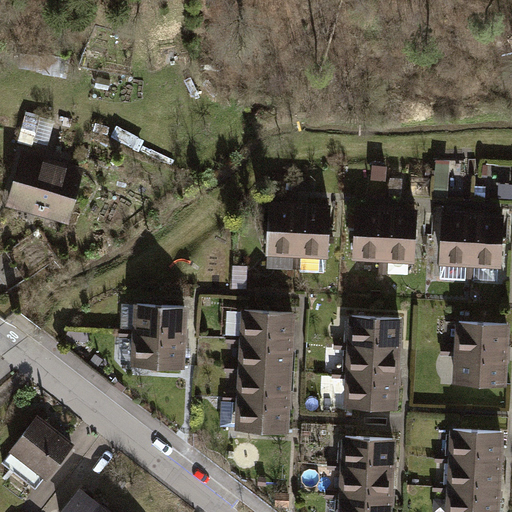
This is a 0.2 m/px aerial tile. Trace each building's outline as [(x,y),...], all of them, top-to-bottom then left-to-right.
[(39,112),(22,109),(19,127),(36,130),(39,112)] [(87,167),(19,151),(5,209),(73,225),(87,167)] [(269,254),(301,255),(303,200),(271,199),(269,254)] [(301,255),(332,257),(335,202),(303,200),(301,255)] [(355,259),(387,260),(389,205),(358,204),(355,259)] [(387,260),(419,261),(421,206),(389,205),(387,260)] [(440,263),(471,264),(474,209),(442,208),(440,263)] [(471,264),(503,265),(505,210),(474,209),(471,264)] [(38,229),(8,250),(28,278),(58,258),(38,229)] [(134,305),(132,334),(183,337),(185,308),(134,305)] [(247,311),(245,341),(296,344),(298,315),(247,311)] [(352,314),(350,343),(401,347),(403,317),(352,314)] [(458,324),(456,353),(507,357),(509,327),(458,324)] [(132,334),(131,363),(182,367),(183,337),(132,334)] [(245,341),(243,370),(294,373),(296,344),(245,341)] [(350,343),(348,373),(399,376),(401,347),(350,343)] [(456,353),(454,383),(505,386),(507,357),(456,353)] [(243,370),(241,400),(292,403),(294,373),(243,370)] [(348,373),(346,402),(398,406),(399,376),(348,373)] [(241,400),(239,429),(290,432),(292,403),(241,400)] [(5,459),(41,486),(71,447),(36,420),(5,459)] [(452,427),(450,458),(504,461),(506,430),(452,427)] [(345,437),(343,467),(394,470),(396,440),(345,437)] [(450,458),(448,487),(503,490),(504,461),(450,458)] [(343,467),(341,496),(392,499),(394,470),(343,467)] [(448,487),(447,511),(501,511),(503,490),(448,487)] [(104,511),(75,489),(57,511),(104,511)] [(341,496),(340,511),(391,511),(392,499),(341,496)]
